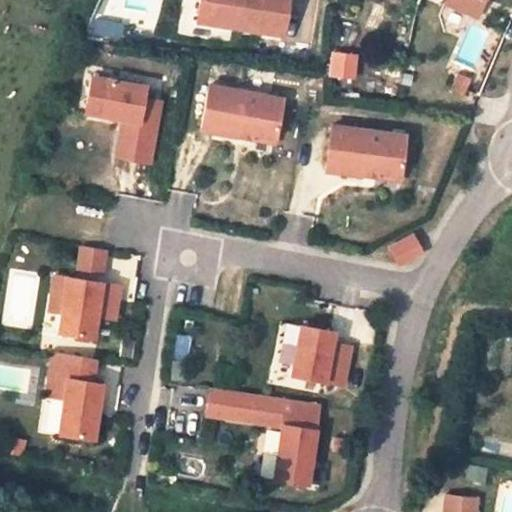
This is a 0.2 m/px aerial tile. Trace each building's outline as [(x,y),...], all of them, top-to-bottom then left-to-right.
[(201,0),(198,21),(282,35),(287,0),(201,0)] [(444,0),(444,2),(477,15),(483,0),(444,0)] [(103,36),(126,36),(126,17),(103,17),(103,36)] [(352,60),(332,59),(331,76),(350,77),(352,60)] [(470,80),(456,74),(451,88),(464,93),(470,80)] [(122,118),(115,156),(148,162),(160,101),(142,98),(145,87),(91,77),(84,112),(122,118)] [(272,143),(280,99),(207,85),(199,129),(272,143)] [(399,179),(404,135),(327,125),(321,170),(399,179)] [(389,246),(397,262),(419,251),(411,235),(389,246)] [(105,276),(109,250),(78,245),(74,272),(105,276)] [(113,319),(118,285),(54,275),(51,295),(63,297),(61,312),(49,311),(46,331),(92,337),(95,316),(113,319)] [(51,295),(49,311),(61,312),(63,297),(51,295)] [(329,342),(331,331),(299,325),(289,375),(341,385),(346,357),(327,353),(329,342)] [(187,360),(192,338),(176,335),(172,357),(187,360)] [(327,353),(346,357),(348,346),(329,342),(327,353)] [(94,360),(53,353),(49,377),(58,378),(55,397),(64,399),(58,434),(92,439),(100,383),(91,382),(94,360)] [(58,378),(49,377),(46,396),(55,397),(58,378)] [(273,476),(306,481),(317,406),(209,389),(205,414),(281,425),(273,476)] [(484,483),(487,468),(469,464),(466,479),(484,483)] [(472,511),(474,498),(445,494),(443,511),(472,511)]
